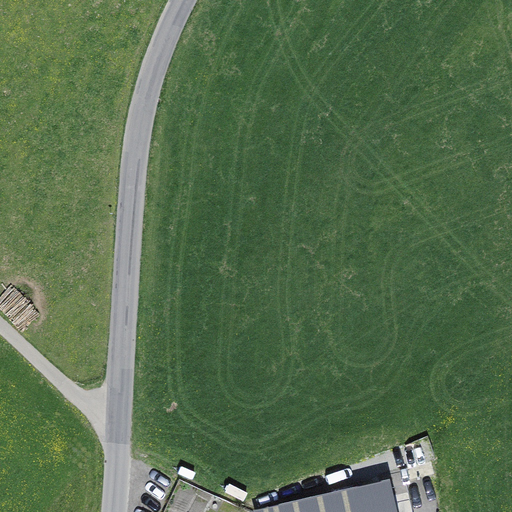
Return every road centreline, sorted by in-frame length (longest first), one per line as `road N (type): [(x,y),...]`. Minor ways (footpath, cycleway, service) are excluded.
road 1 (tertiary): [(119,431),(138,128),(182,0)]
road 2 (residential): [(119,431),(0,319)]
